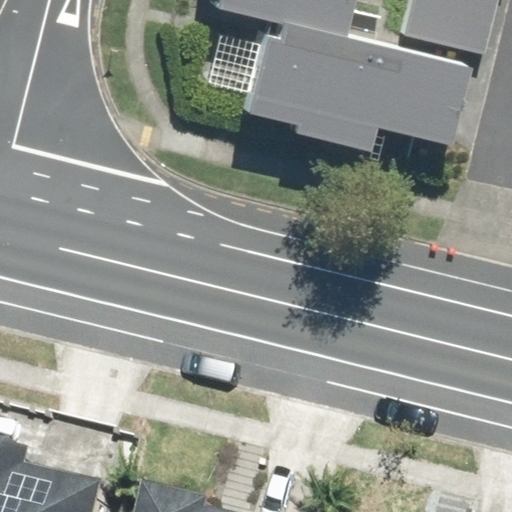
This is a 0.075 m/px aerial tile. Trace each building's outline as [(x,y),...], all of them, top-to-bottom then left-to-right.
[(251,0),(341,24),(347,0),(251,0)] [(407,0),(400,34),(485,53),(496,0),(407,0)] [(275,31),(261,27),(244,109),(262,113),(291,119),(290,127),(365,143),(370,121),(448,138),(465,60),(278,17),(275,31)] [(119,511),(125,491),(47,473),(51,458),(23,451),(24,448),(2,442),(0,449),(0,511),(119,511)] [(227,511),(229,507),(162,490),(156,511),(227,511)]
